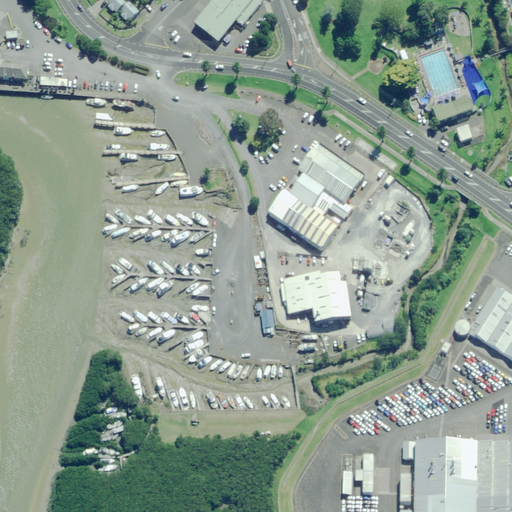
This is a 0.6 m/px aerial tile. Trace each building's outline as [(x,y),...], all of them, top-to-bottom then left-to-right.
[(109,7),(107,8),(112,13),(114,12),(116,14),(125,5),(120,0),(110,0),(106,5),(109,7)] [(212,0),(192,25),(217,45),(252,0),(212,0)] [(119,14),(121,15),(120,16),(126,22),(127,21),(129,23),(139,13),(129,4),(119,14)] [(473,63),(470,57),(464,60),(467,66),(473,63)] [(29,67),(0,64),(0,79),(28,82),(29,67)] [(68,80),(41,78),(41,87),(67,88),(68,80)] [(461,97),(423,110),(428,125),(467,112),(461,97)] [(466,120),(450,126),(457,146),(473,140),(466,120)] [(364,176),(317,143),(296,173),(343,206),(364,176)] [(327,210),(334,200),(299,175),(284,196),(319,221),(327,210)] [(319,221),(284,196),(281,194),(266,214),(318,250),(332,230),(319,221)] [(351,211),(334,200),(327,210),(343,222),(351,211)] [(371,268),(361,267),(360,274),(370,275),(371,268)] [(344,276),(281,282),(284,314),(310,312),(311,325),(348,322),(344,276)] [(357,298),(362,299),(363,295),(366,296),(368,286),(360,284),(357,298)] [(511,298),(495,288),(468,335),(511,360),(511,298)] [(274,333),(272,313),(261,314),(263,335),(274,333)] [(454,333),(455,335),(457,336),(459,337),(461,338),(464,337),(466,336),(467,334),(468,331),(468,329),(467,327),(465,325),(463,324),(461,323),(458,323),(456,324),(455,326),(454,328),(453,330),(454,333)] [(451,347),(445,344),(441,352),(447,355),(451,347)] [(511,511),(511,450),(414,450),(413,511),(511,511)] [(373,495),(373,457),(363,457),(363,473),(356,473),(355,483),(363,483),(362,495),(373,495)] [(352,475),(344,475),(343,496),(351,496),(352,475)] [(411,479),(400,478),(399,505),(410,506),(411,479)]
